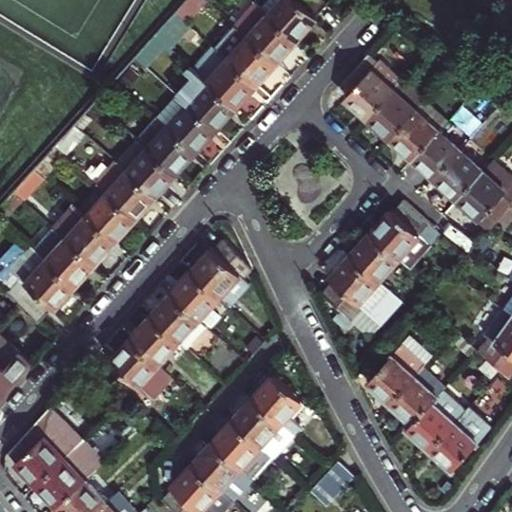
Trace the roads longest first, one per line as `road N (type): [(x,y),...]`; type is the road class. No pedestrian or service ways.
road 1 (residential): [(0,432),(232,179)]
road 2 (residential): [(282,280),(404,511)]
road 3 (residential): [(298,106),(377,175),(282,280)]
road 4 (unknown): [(301,321),(186,443)]
